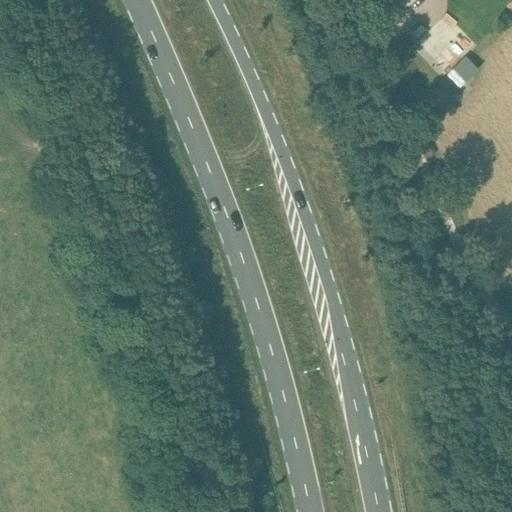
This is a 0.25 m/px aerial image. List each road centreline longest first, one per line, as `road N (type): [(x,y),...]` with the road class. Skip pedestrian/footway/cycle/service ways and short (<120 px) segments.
road 1 (primary): [(379,511),(316,253),(207,0)]
road 2 (primary): [(138,0),(221,200),(310,511)]
road 3 (track): [(351,0),(478,278),(511,316)]
